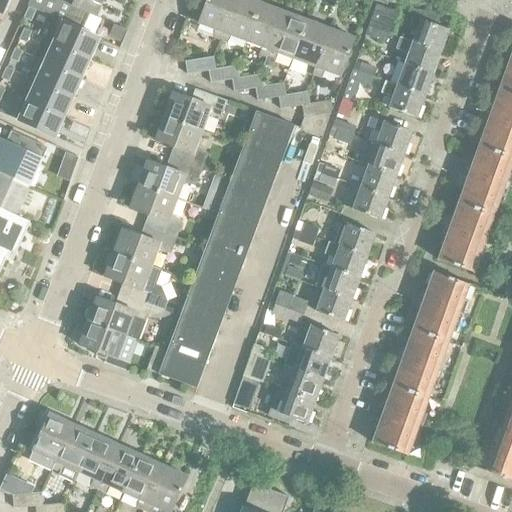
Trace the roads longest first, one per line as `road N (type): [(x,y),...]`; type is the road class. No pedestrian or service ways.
road 1 (residential): [(485,0),(437,132),(437,168),(416,232),(395,284),(379,295),(319,463)]
road 2 (residential): [(36,355),(168,0)]
road 3 (residential): [(319,463),(36,355)]
road 4 (residential): [(458,511),(319,463)]
